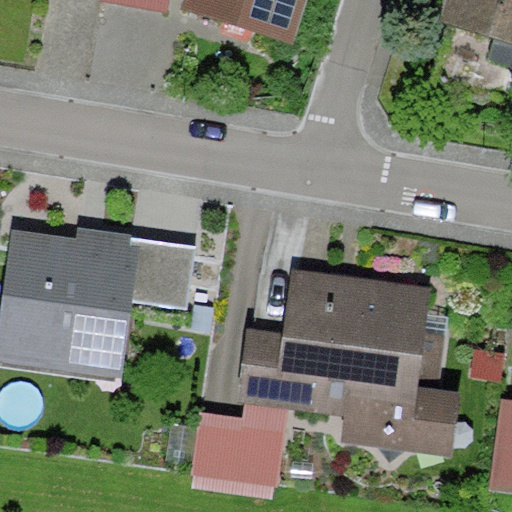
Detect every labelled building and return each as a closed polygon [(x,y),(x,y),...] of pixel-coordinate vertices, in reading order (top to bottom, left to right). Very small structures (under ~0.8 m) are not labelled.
[(183,0),(134,0),(181,9),(183,0)] [(321,0),(205,0),(203,7),(309,41),(321,0)] [(511,0),(456,0),(435,82),(511,102),(511,0)] [(134,256),(15,238),(1,332),(40,337),(36,361),(84,368),(87,342),(120,347),(127,303),(134,256)] [(188,312),(197,249),(136,240),(134,256),(127,303),(188,312)] [(423,289),(260,273),(248,397),(286,400),(287,383),(345,389),(340,434),(448,445),(452,400),(431,398),(437,335),(418,333),(423,289)] [(196,424),(191,474),(278,483),(283,433),(196,424)]
